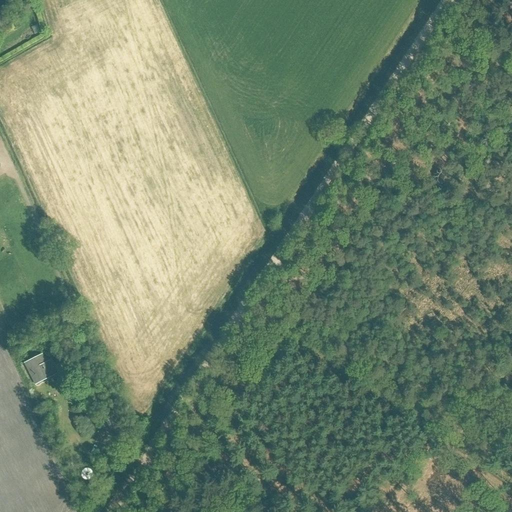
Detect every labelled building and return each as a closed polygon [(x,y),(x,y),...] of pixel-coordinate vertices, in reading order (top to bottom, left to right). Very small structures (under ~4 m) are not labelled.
[(42,355),(24,364),(34,384),(56,374),(49,360),(45,362),(42,355)] [(56,375),(60,382),(66,379),(62,372),(56,375)] [(90,390),(89,402),(99,403),(100,392),(90,390)] [(103,416),(113,438),(124,433),(114,411),(103,416)] [(96,459),(106,466),(114,455),(105,448),(96,459)]
